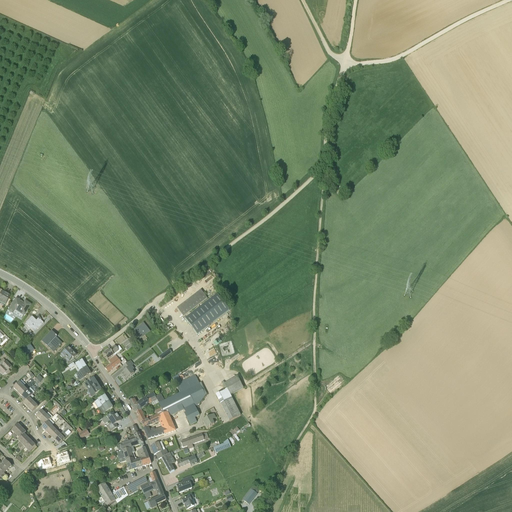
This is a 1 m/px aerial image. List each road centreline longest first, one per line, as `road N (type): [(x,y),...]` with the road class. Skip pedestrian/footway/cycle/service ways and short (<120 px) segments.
road 1 (track): [(323,165),(314,408),(263,511)]
road 2 (track): [(156,304),(323,165)]
road 3 (residential): [(175,511),(135,419),(92,351)]
road 4 (track): [(507,0),(397,58),(344,61)]
road 5 (residential): [(92,351),(48,304),(0,272)]
